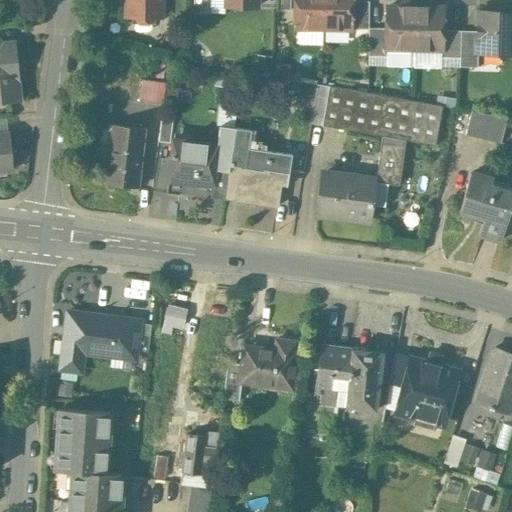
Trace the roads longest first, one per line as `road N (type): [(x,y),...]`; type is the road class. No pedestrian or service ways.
road 1 (tertiary): [(33,232),(418,279),(511,304)]
road 2 (residential): [(18,511),(33,232)]
road 3 (residential): [(69,0),(33,232)]
